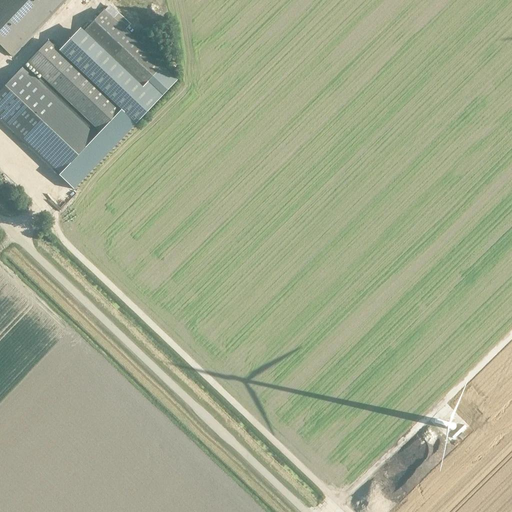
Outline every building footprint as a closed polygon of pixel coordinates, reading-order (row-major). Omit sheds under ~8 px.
[(0,0),(0,46),(12,57),(66,0),(0,0)] [(100,8),(110,16),(113,12),(104,4),(100,8)] [(48,42),(27,63),(43,79),(39,83),(95,137),(99,132),(120,111),(128,118),(134,124),(176,81),(161,67),(103,12),(84,32),(80,29),(58,52),(48,42)] [(23,68),(0,91),(0,120),(58,176),(95,137),(39,83),(23,68)] [(95,137),(58,176),(65,182),(73,189),(134,124),(128,118),(120,111),(99,132),(95,137)] [(447,426),(447,427),(447,428),(448,428),(448,429),(449,430),(450,430),(450,431),(451,431),(452,431),(453,431),(454,431),(454,430),(455,430),(455,429),(456,429),(456,428),(456,427),(456,426),(456,425),(456,424),(455,424),(455,423),(454,423),(453,422),(452,422),(451,422),(450,422),(450,423),(449,423),(448,424),(448,425),(447,425),(447,426)]
